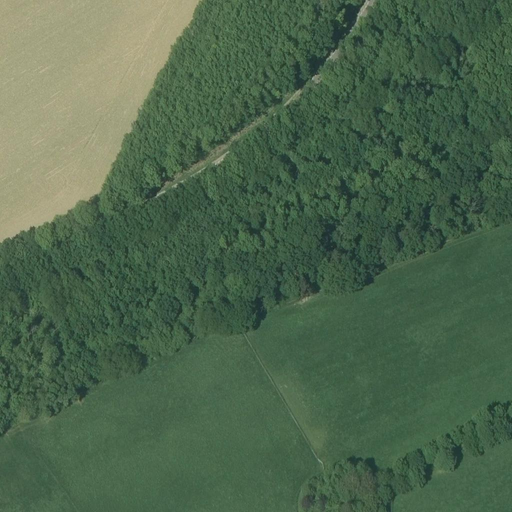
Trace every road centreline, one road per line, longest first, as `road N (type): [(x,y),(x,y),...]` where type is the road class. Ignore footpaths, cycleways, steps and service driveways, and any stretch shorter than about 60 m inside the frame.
road 1 (track): [(511,23),(502,11),(287,155),(0,306)]
road 2 (unclassified): [(0,282),(231,155),(319,75),(372,0)]
road 3 (track): [(511,420),(337,511)]
